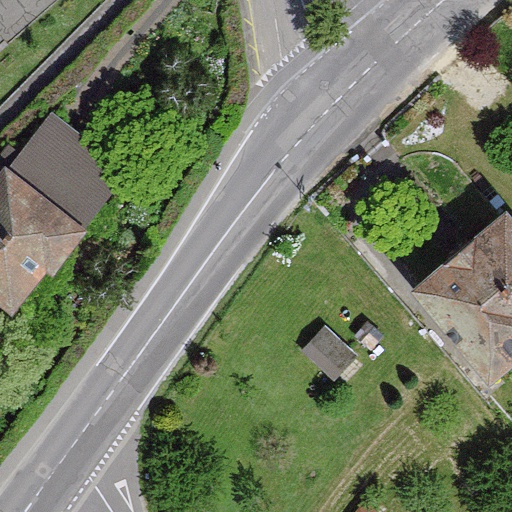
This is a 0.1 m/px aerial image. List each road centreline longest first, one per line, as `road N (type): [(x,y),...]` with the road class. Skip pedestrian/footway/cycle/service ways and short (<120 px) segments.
road 1 (primary): [(24,511),(287,158)]
road 2 (primary): [(287,158),(451,0)]
road 3 (residential): [(287,158),(262,0)]
